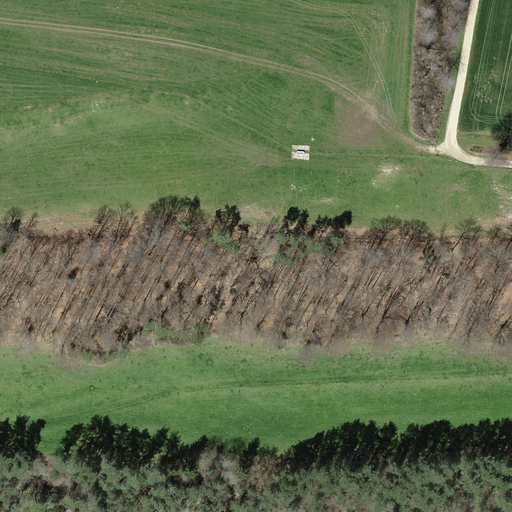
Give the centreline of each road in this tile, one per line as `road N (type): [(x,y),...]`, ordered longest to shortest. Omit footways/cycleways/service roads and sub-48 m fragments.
road 1 (track): [(0,428),(215,384),(511,370)]
road 2 (track): [(479,0),(459,140),(470,159),(511,164)]
